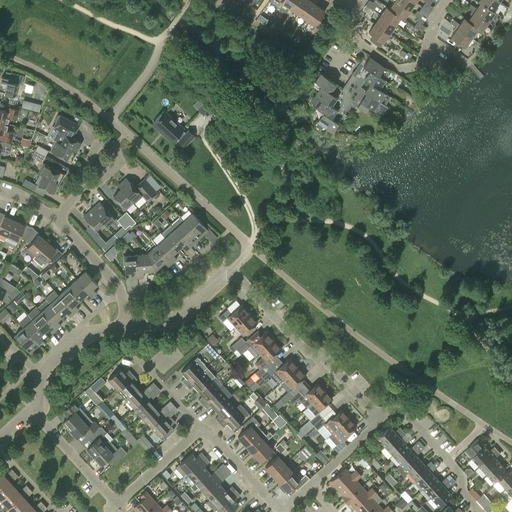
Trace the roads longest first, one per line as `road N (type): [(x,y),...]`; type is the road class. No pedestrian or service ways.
road 1 (residential): [(235,275),(376,415)]
road 2 (residential): [(447,0),(420,66),(397,69),(355,42),(351,6),(342,0)]
road 3 (residential): [(376,415),(403,413),(460,474),(460,496),(473,511)]
road 4 (residential): [(56,219),(118,285),(124,327)]
road 5 (residential): [(124,327),(174,319),(219,276),(235,275)]
road 6 (residential): [(115,505),(32,412)]
